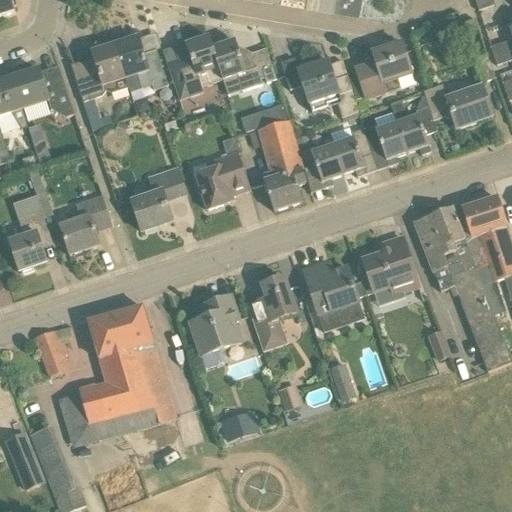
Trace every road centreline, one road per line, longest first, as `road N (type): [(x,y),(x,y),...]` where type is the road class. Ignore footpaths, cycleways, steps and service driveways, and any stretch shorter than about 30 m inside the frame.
road 1 (tertiary): [(0,334),(511,164)]
road 2 (residential): [(197,0),(394,32),(413,26),(425,0)]
